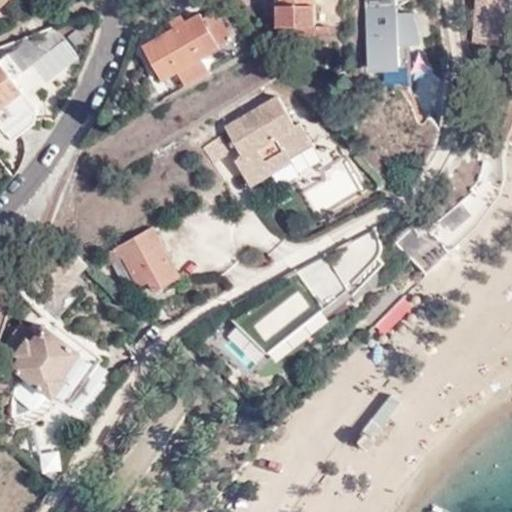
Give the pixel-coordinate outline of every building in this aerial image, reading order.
[(296,26),(316,25),(315,0),(277,0),(278,27),(296,26)] [(399,0),(364,0),(369,72),(404,70),(402,47),(421,46),(412,13),(401,13),(399,0)] [(480,0),(479,45),(503,46),(505,0),(480,0)] [(202,13),(187,22),(177,28),(144,47),(164,79),(180,70),(187,85),(210,71),(202,57),(233,39),(216,11),(204,18),(202,13)] [(177,28),(187,22),(184,16),(173,22),(177,28)] [(0,108),(19,134),(34,122),(15,98),(24,91),(0,61),(0,108)] [(278,94),(259,106),(264,115),(231,134),(244,157),(237,162),(250,186),(292,161),(289,156),(312,142),(301,124),(297,126),(278,94)] [(264,115),(259,106),(227,125),(231,134),(264,115)] [(509,141),(495,133),(486,160),(482,159),(478,176),(483,178),(472,188),(475,190),(430,229),(450,252),(476,226),(501,193),(504,181),(503,169),(501,158),(509,141)] [(229,221),(242,250),(280,234),(268,205),(229,221)] [(155,290),(181,276),(153,227),(105,254),(110,263),(122,257),(138,286),(150,281),(155,290)] [(376,234),(330,254),(345,285),(390,265),(376,234)] [(75,280),(88,265),(85,262),(72,249),(53,271),(66,282),(71,277),(75,280)] [(328,312),(297,274),(237,323),(268,361),(328,312)] [(377,323),(403,298),(393,286),(366,311),(377,323)] [(15,365),(69,404),(101,359),(102,358),(49,320),(33,341),(29,338),(20,350),(15,346),(1,363),(11,371),(15,365)] [(101,359),(69,404),(76,410),(88,394),(90,396),(111,367),(101,359)] [(40,454),(42,477),(62,475),(59,452),(40,454)]
